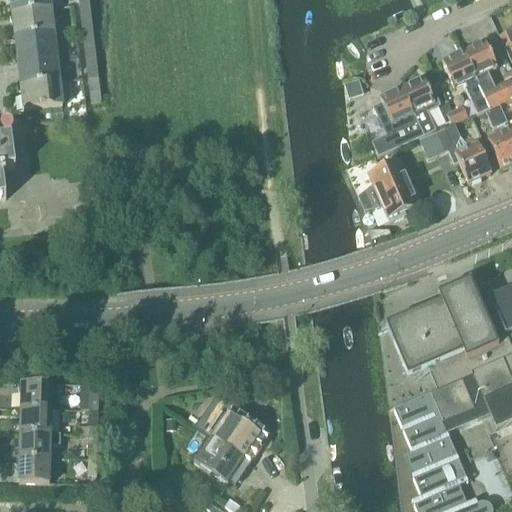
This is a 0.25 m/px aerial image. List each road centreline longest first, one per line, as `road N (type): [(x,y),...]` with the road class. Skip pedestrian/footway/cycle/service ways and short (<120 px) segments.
road 1 (tertiary): [(0,323),(188,317),(283,301),(378,273),(511,216)]
road 2 (residential): [(314,511),(294,374)]
